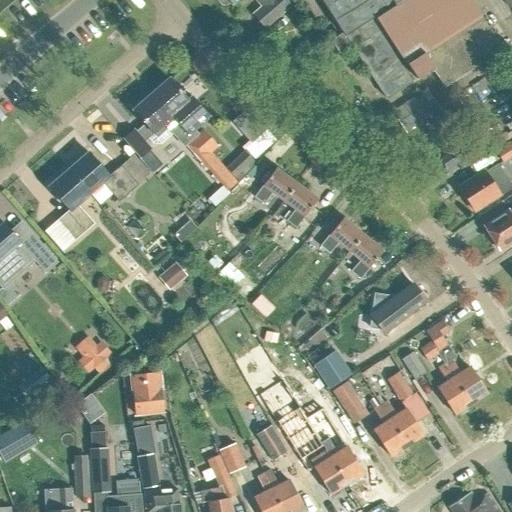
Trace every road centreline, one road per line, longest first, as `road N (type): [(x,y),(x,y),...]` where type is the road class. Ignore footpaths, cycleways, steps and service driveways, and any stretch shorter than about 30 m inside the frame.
road 1 (residential): [(511,351),(409,209),(301,130),(177,20)]
road 2 (residential): [(0,171),(177,20)]
road 3 (residential): [(392,511),(511,433)]
road 4 (tertiary): [(0,79),(91,0)]
